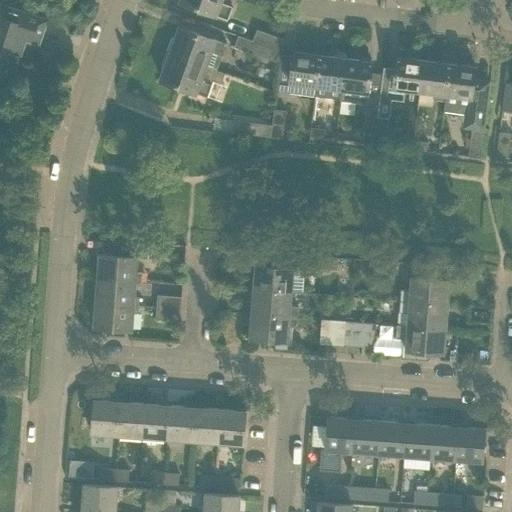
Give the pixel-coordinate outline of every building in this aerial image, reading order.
[(219,0),(181,0),(181,2),(227,19),(231,7),(219,2),(219,0)] [(0,15),(0,76),(10,80),(8,86),(9,86),(22,46),(18,45),(21,37),(38,43),(45,20),(10,8),(7,17),(0,15)] [(172,38),(167,52),(205,66),(210,52),(221,56),(226,43),(180,27),(176,39),(172,38)] [(256,29),(252,41),(281,52),(283,39),(256,29)] [(281,52),(252,41),(238,36),(234,47),(280,64),(281,52)] [(205,66),(167,52),(162,66),(165,67),(161,80),(207,96),(211,85),(218,87),(223,73),(205,66)] [(315,86),(319,55),(293,52),(288,94),(314,97),(315,86)] [(319,55),(315,86),(342,90),(346,58),(319,55)] [(383,67),(380,94),(380,98),(403,101),(405,89),(419,91),(423,60),(397,57),(395,69),(383,67)] [(346,58),(342,90),(340,102),(366,105),(361,144),(373,146),(377,118),(380,98),(380,94),(368,93),(372,62),(346,58)] [(423,60),(419,91),(434,93),(433,99),(444,101),(449,64),(423,60)] [(444,101),(445,101),(444,110),(473,114),(468,156),(480,158),(490,81),(474,79),(475,67),(449,64),(444,101)] [(511,83),(505,83),(502,111),(511,112),(511,83)] [(271,126),(270,138),(282,140),(286,111),(274,110),(271,126)] [(377,118),(373,146),(385,147),(388,119),(377,118)] [(236,121),(235,134),(270,138),(271,126),(236,121)] [(310,137),(324,139),(326,131),(311,129),(310,137)] [(511,134),(499,132),(496,160),(508,162),(511,134)] [(413,141),(411,151),(426,152),(427,143),(413,141)] [(101,255),(99,278),(134,281),(141,281),(141,272),(135,272),(136,257),(147,258),(149,243),(114,240),(113,255),(100,254),(99,255),(101,255)] [(337,257),(313,256),(312,268),(336,270),(337,257)] [(392,274),(393,262),(370,260),(369,272),(392,274)] [(293,268),(275,266),(255,265),(255,266),(257,266),(255,290),(291,293),(297,294),(297,293),(303,293),(305,273),(302,270),(293,269),(293,268)] [(411,277),(410,289),(400,288),(399,301),(404,301),(447,304),(449,280),(411,277)] [(99,278),(97,303),(139,306),(139,298),(133,298),(134,281),(99,278)] [(255,290),(253,314),(295,318),(296,310),(290,310),(291,293),(255,290)] [(157,295),(156,307),(180,309),(181,297),(157,295)] [(404,301),(399,301),(398,312),(408,313),(408,326),(445,329),(447,304),(404,301)] [(139,306),(97,303),(95,326),(94,326),(94,327),(132,330),(132,329),(131,329),(132,313),(138,313),(139,306)] [(180,309),(156,307),(155,319),(179,321),(180,309)] [(295,318),(253,314),(251,337),(250,337),(250,338),(288,341),(289,325),(294,325),(295,318)] [(321,320),(321,324),(320,344),(332,345),(333,321),(321,320)] [(333,321),(332,345),(344,346),(345,322),(333,321)] [(364,323),(352,322),(350,346),(362,347),(364,323)] [(362,347),(361,355),(373,356),(373,355),(374,348),(375,328),(376,324),(364,323),(362,347)] [(396,338),(402,338),(400,357),(398,357),(398,358),(428,361),(429,352),(443,353),(444,353),(445,329),(408,326),(397,325),(396,338)] [(116,435),(119,401),(94,399),(91,433),(116,435)] [(119,401),(116,435),(142,437),(144,403),(119,401)] [(170,405),(144,403),(142,437),(167,439),(170,405)] [(170,405),(167,439),(192,441),(195,407),(170,405)] [(195,407),(192,441),(218,443),(220,409),(195,407)] [(246,411),(220,409),(218,443),(243,445),(246,411)] [(352,453),(354,418),(328,416),(326,449),(322,448),(320,470),(339,471),(341,452),(352,453)] [(380,420),(354,418),(352,453),(378,455),(380,420)] [(380,420),(378,455),(404,456),(407,422),(380,420)] [(407,422),(404,456),(430,458),(433,424),(407,422)] [(459,426),(433,424),(430,458),(456,460),(459,426)] [(459,426),(456,460),(482,462),(485,428),(459,426)] [(113,480),(114,469),(99,468),(99,479),(113,480)] [(129,470),(114,469),(113,480),(128,481),(129,470)] [(164,483),(164,471),(150,470),(149,482),(164,483)] [(179,473),(164,471),(164,483),(178,484),(179,473)] [(214,487),(215,476),(200,475),(199,486),(214,487)] [(215,476),(214,487),(229,488),(230,477),(215,476)] [(84,484),(82,509),(115,511),(117,486),(84,484)] [(324,497),(337,498),(338,486),(325,485),(324,497)] [(374,500),(375,489),(362,488),(361,499),(374,500)] [(388,490),(375,489),(374,500),(387,501),(388,490)] [(163,490),(162,504),(173,505),(174,490),(163,490)] [(426,503),(427,493),(413,492),(412,503),(426,503)] [(237,511),(239,495),(219,494),(206,493),(204,511),(237,511)] [(427,493),(426,503),(439,504),(440,494),(427,493)] [(467,496),(466,508),(482,509),(483,497),(467,496)] [(145,511),(156,511),(157,501),(146,501),(145,511)] [(319,501),(317,511),(351,511),(352,504),(319,501)]
